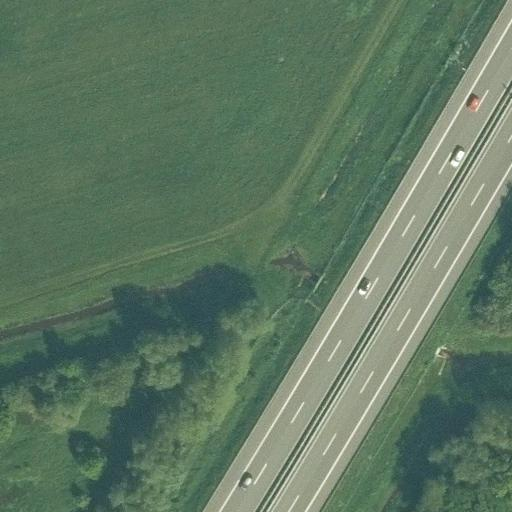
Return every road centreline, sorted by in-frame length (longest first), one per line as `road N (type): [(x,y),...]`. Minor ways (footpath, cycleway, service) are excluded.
road 1 (motorway): [(511,36),(233,511)]
road 2 (motorway): [(284,511),(511,124)]
